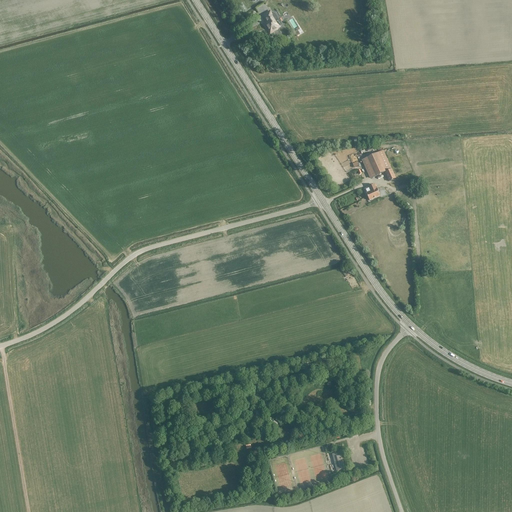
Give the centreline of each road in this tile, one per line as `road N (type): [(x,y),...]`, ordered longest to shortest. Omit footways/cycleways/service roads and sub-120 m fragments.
road 1 (unclassified): [(0,346),(63,316),(139,252),(320,198)]
road 2 (secondary): [(195,0),(320,198)]
road 3 (unclassified): [(401,511),(381,451),(376,389),(382,359),(410,325)]
road 4 (track): [(27,511),(0,351)]
road 5 (secondary): [(320,198),(410,325)]
